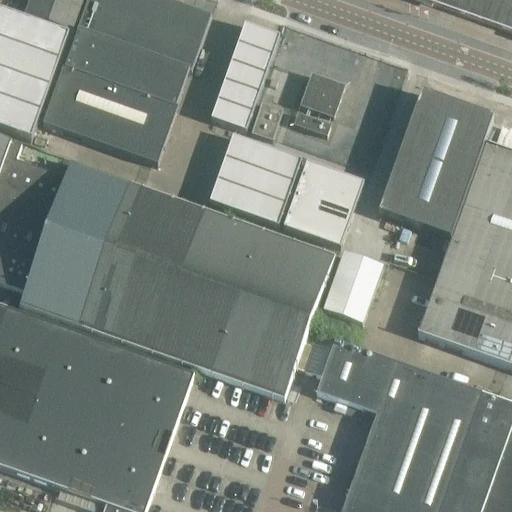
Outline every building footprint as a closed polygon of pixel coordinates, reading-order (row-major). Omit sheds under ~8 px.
[(71,35),(82,0),(30,0),(24,19),(71,35)] [(191,75),(211,18),(161,0),(88,0),(76,34),(78,35),(65,71),(63,72),(42,130),(157,171),(177,112),(176,112),(189,74),(191,75)] [(511,0),(412,0),(511,34),(511,0)] [(0,44),(59,66),(68,40),(0,15),(0,44)] [(237,48),(272,60),(279,41),(244,29),(237,48)] [(0,74),(49,92),(59,66),(0,44),(0,74)] [(230,67),(265,79),(272,60),(237,48),(230,67)] [(259,98),(265,79),(230,67),(223,86),(259,98)] [(0,103),(40,118),(49,92),(0,74),(0,103)] [(334,123),(345,91),(311,79),(300,111),(334,123)] [(252,117),(259,98),(223,86),(217,105),(252,117)] [(31,142),(40,118),(0,103),(0,133),(31,145),(31,142)] [(246,135),(252,117),(217,105),(210,123),(210,124),(245,136),(246,135)] [(272,145),(282,114),(261,107),(251,138),(272,145)] [(327,141),(331,130),(298,117),(293,129),(327,141)] [(65,182),(15,164),(20,149),(0,141),(0,287),(24,296),(19,311),(285,400),(334,261),(70,167),(65,182)] [(224,163),(293,187),(301,165),(244,145),(232,141),(224,163)] [(511,372),(511,159),(486,151),(420,340),(511,372)] [(285,209),(293,187),(224,163),(216,185),(285,209)] [(306,167),(282,233),(340,253),(363,188),(306,167)] [(278,231),(285,209),(216,185),(209,207),(220,211),(278,231)] [(323,317),(362,331),(382,273),(343,259),(323,317)] [(145,511),(193,380),(5,313),(0,311),(0,472),(104,510),(103,511),(145,511)] [(511,511),(511,409),(318,341),(306,376),(323,382),(317,399),(377,419),(344,511),(511,511)]
